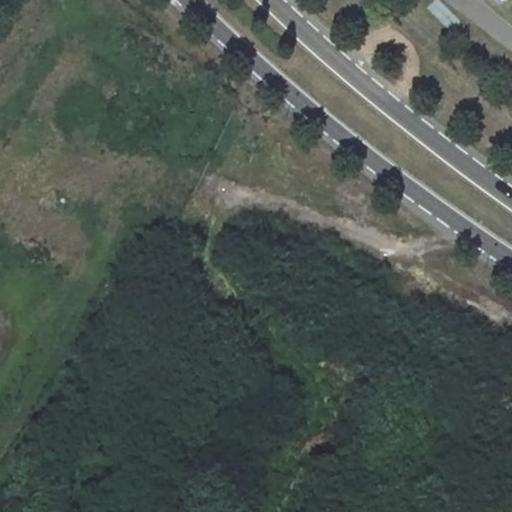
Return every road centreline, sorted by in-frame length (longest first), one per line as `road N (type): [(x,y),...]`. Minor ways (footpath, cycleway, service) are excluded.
road 1 (primary): [(188,0),(330,126),(511,259)]
road 2 (primary): [(511,197),(375,93),(271,0)]
